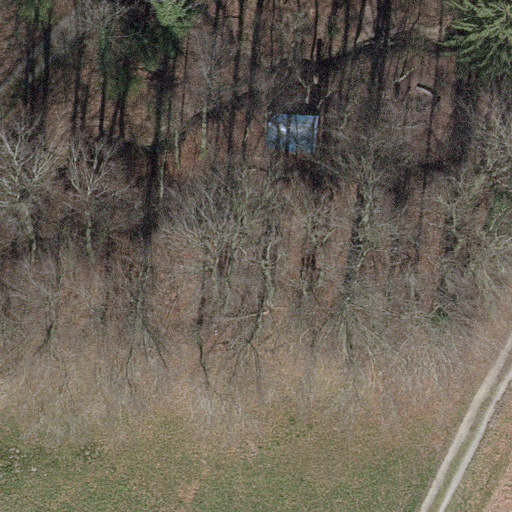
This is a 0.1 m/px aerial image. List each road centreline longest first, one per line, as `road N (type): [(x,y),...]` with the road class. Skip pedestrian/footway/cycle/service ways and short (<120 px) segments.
road 1 (track): [(0,100),(9,81),(109,0)]
road 2 (track): [(511,404),(457,511)]
